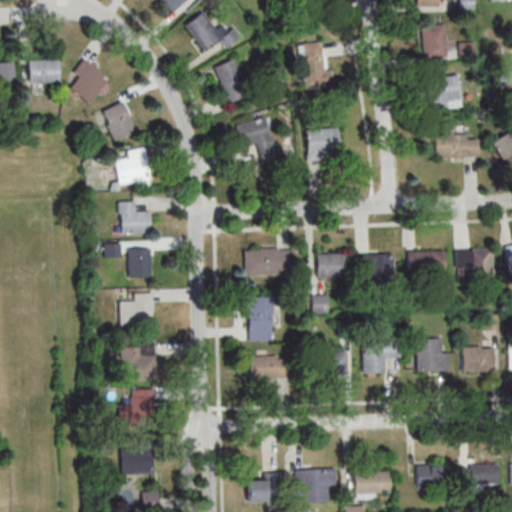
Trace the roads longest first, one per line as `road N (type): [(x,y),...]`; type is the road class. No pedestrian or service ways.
road 1 (residential): [(202,511),(191,138),(162,72),(81,0)]
road 2 (residential): [(199,210),(511,200)]
road 3 (residential): [(203,426),(511,416)]
road 4 (residential): [(392,207),(373,0)]
